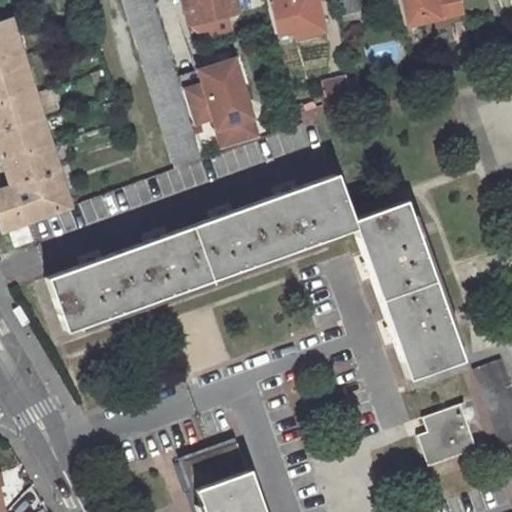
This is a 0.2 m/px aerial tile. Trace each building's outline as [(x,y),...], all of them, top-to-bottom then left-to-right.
[(150,0),(117,0),(170,171),(201,160),(150,0)] [(181,0),(187,25),(235,14),(231,0),(181,0)] [(360,25),(353,0),(347,0),(337,2),(343,29),(360,25)] [(397,0),(404,26),(462,12),(459,0),(397,0)] [(71,208),(7,20),(0,22),(0,160),(9,187),(0,190),(0,231),(9,229),(25,223),(71,208)] [(490,57),(504,51),(500,41),(486,46),(490,57)] [(320,85),(328,105),(301,114),(304,123),(352,105),(346,87),(343,78),(320,85)] [(357,89),(356,84),(346,87),(352,105),(360,102),(357,89)] [(371,99),(368,86),(357,89),(360,102),(371,99)] [(292,115),(273,121),(277,132),(295,126),(292,115)] [(262,128),(246,132),(250,142),(265,137),(262,128)] [(331,174),(44,280),(65,331),(351,226),(406,376),(460,357),(402,199),(348,219),(331,174)] [(25,223),(9,229),(15,246),(31,241),(25,223)] [(511,391),(500,360),(475,368),(511,469),(511,391)] [(460,404),(413,420),(427,463),(474,447),(460,404)] [(259,511),(234,442),(180,462),(198,511),(259,511)]
